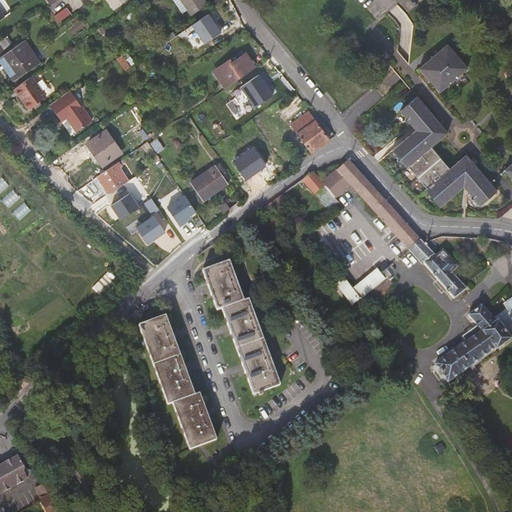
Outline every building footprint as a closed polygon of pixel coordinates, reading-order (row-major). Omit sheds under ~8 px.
[(178,0),(190,17),(206,6),(202,0),(178,0)] [(66,9),(54,17),(58,23),(70,15),(66,9)] [(192,28),(205,46),(221,34),(208,16),(192,28)] [(44,27),(48,24),(43,18),(39,20),(44,27)] [(39,65),(24,42),(0,58),(0,60),(14,81),(39,65)] [(448,43),(419,67),(440,92),(468,69),(448,43)] [(231,84),(256,67),(246,54),(234,63),(232,59),(220,68),(231,84)] [(231,84),(220,68),(215,72),(226,88),(230,85),(231,84)] [(44,99),(30,80),(13,92),(27,111),(44,99)] [(91,123),(70,94),(49,108),(60,124),(65,120),(75,135),(91,123)] [(417,130),(393,151),(441,207),(464,187),(480,205),(498,190),(467,153),(449,168),(430,145),(447,131),(417,96),(400,110),(417,130)] [(291,126),(310,154),(320,147),(328,142),(329,141),(323,133),(326,130),(323,126),(320,129),(309,112),(291,126)] [(107,132),(89,145),(103,164),(121,152),(107,132)] [(511,159),(502,168),(511,179),(511,159)] [(373,211),(409,252),(421,265),(422,264),(443,288),(453,298),(465,288),(451,272),(435,255),(432,251),(424,243),(371,185),(348,161),(333,166),(337,171),(322,184),(313,174),(303,180),(330,212),(338,204),(334,198),(349,185),(373,211)] [(219,163),(191,181),(202,199),(227,183),(221,173),(224,171),(219,163)] [(96,182),(106,197),(124,185),(129,181),(117,164),(102,174),(104,176),(96,182)] [(94,179),(96,182),(104,176),(102,174),(94,179)] [(219,207),(224,214),(231,209),(226,203),(219,207)] [(148,245),(165,233),(154,217),(137,228),(148,245)] [(437,246),(432,240),(424,243),(432,251),(437,246)] [(443,248),(435,255),(451,272),(458,264),(443,248)] [(200,271),(214,311),(219,309),(250,394),(255,392),(257,396),(260,395),(259,392),(277,385),(247,299),(242,301),(227,262),(200,271)] [(383,264),(376,270),(380,275),(388,268),(383,264)] [(376,270),(353,290),(360,299),(386,277),(387,279),(392,275),(391,273),(394,271),(391,268),(390,267),(388,268),(380,275),(376,270)] [(351,307),(360,299),(353,290),(344,279),(335,286),(351,307)] [(511,309),(505,300),(500,304),(507,312),(511,309)] [(434,364),(447,382),(495,348),(496,351),(511,340),(510,337),(511,336),(511,309),(507,312),(505,314),(496,321),(492,316),(481,303),(468,314),(477,326),(468,332),(467,334),(467,336),(468,340),(434,364)] [(505,314),(501,309),(492,316),(496,321),(505,314)] [(135,323),(164,402),(170,400),(187,447),(214,438),(196,391),(191,392),(162,314),(135,323)] [(77,379),(72,370),(61,381),(64,390),(64,391),(77,379)] [(0,494),(30,478),(26,471),(27,467),(20,454),(0,465),(0,494)] [(35,490),(37,493),(52,486),(49,482),(35,490)] [(67,511),(52,486),(37,493),(47,511),(67,511)]
